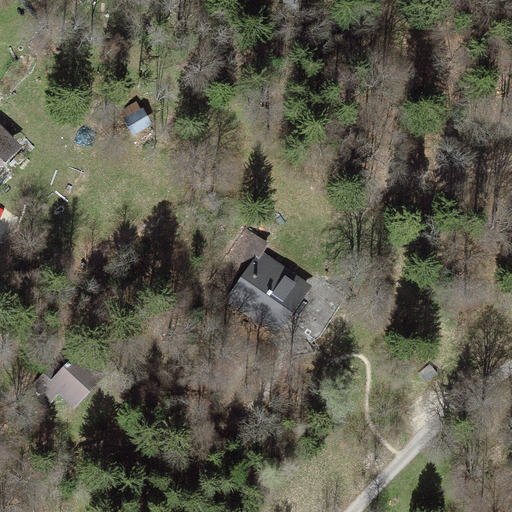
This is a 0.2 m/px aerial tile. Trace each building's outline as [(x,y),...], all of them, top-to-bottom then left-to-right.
[(148,124),(136,104),(123,111),(134,132),(148,124)] [(0,157),(12,145),(0,132),(0,157)] [(276,331),(306,288),(260,257),(256,264),(253,262),(266,244),(245,229),(208,282),(276,331)] [(53,384),(74,404),(99,376),(78,357),(70,366),(67,363),(64,366),(67,369),(53,384)] [(437,374),(429,365),(418,373),(425,382),(437,374)]
